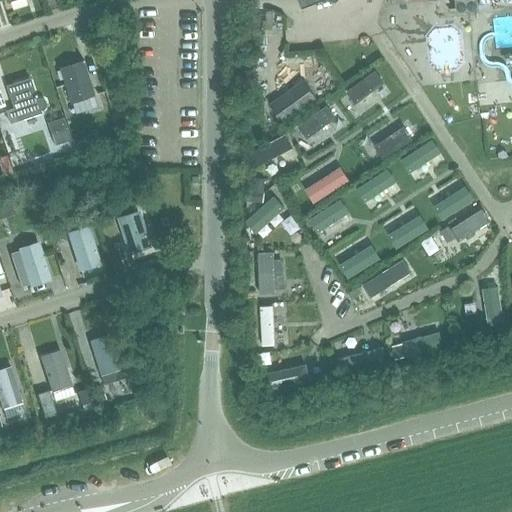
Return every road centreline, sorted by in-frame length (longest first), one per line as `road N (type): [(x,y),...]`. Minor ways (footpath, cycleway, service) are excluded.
road 1 (unclassified): [(213,459),(291,463),(511,403)]
road 2 (unclassified): [(214,256),(216,0)]
road 3 (residential): [(214,256),(0,320)]
road 4 (unclassified): [(213,459),(214,256)]
road 5 (unclassified): [(213,459),(164,487),(48,511)]
road 6 (residential): [(0,38),(134,2)]
